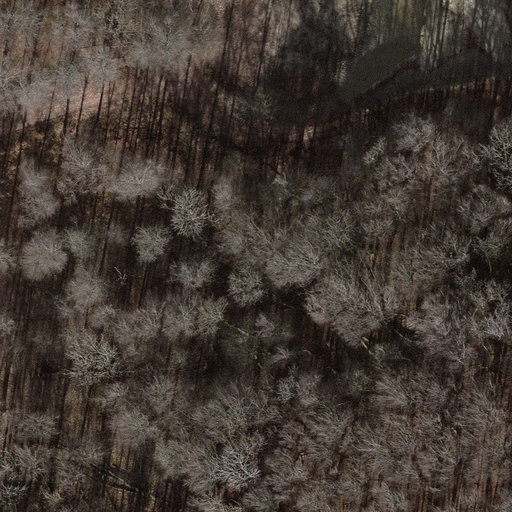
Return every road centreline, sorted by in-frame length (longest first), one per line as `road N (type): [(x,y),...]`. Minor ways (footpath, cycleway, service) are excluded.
road 1 (track): [(210,61),(242,122),(301,147),(390,114),(511,86)]
road 2 (track): [(0,124),(286,40)]
